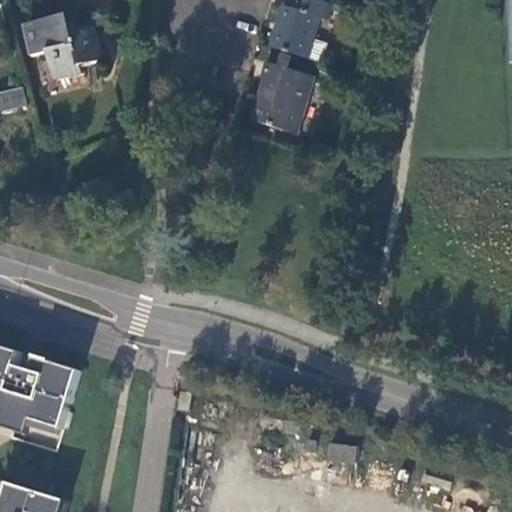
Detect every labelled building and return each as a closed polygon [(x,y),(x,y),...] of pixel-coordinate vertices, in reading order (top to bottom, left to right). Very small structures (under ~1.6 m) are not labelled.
[(286,3),(274,44),(310,55),(322,14),(329,17),(334,0),(292,0),(291,4),(286,3)] [(77,11),(66,13),(68,23),(70,23),(74,25),(75,29),(80,28),(77,11)] [(66,13),(28,21),(35,52),(53,48),(59,76),(85,70),(83,63),(104,58),(96,24),(80,28),(75,29),(74,25),(70,23),(68,23),(66,13)] [(317,73),(270,58),(265,74),(270,76),(263,99),(260,98),(255,116),(300,129),(317,73)] [(27,83),(0,89),(0,93),(2,104),(30,98),(27,83)] [(0,407),(65,427),(66,424),(70,425),(75,410),(71,409),(83,369),(38,355),(34,370),(20,365),(24,351),(0,343),(0,407)] [(181,408),(192,410),(195,391),(184,390),(181,408)] [(242,443),(225,442),(208,449),(195,461),(187,478),(187,497),(192,511),(272,511),(278,500),(279,484),(273,468),(265,457),(256,449),(242,443)] [(327,460),(355,464),(358,445),(329,442),(327,460)] [(45,491),(11,482),(1,511),(66,511),(70,500),(50,494),(55,479),(49,478),(45,491)]
